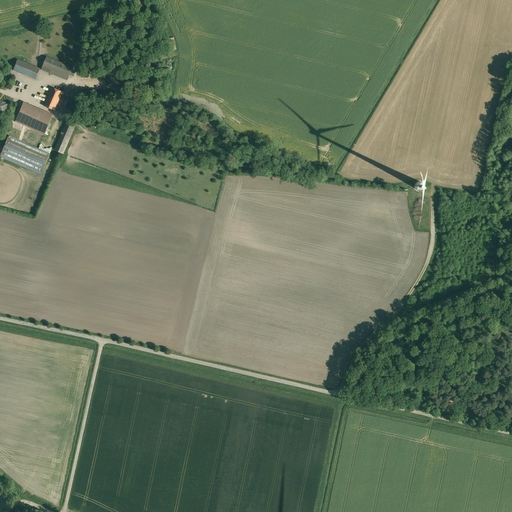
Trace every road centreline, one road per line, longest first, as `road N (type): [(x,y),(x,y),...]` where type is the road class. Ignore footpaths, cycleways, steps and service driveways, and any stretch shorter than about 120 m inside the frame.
road 1 (unclassified): [(511,433),(99,339)]
road 2 (unclassified): [(64,511),(99,339)]
